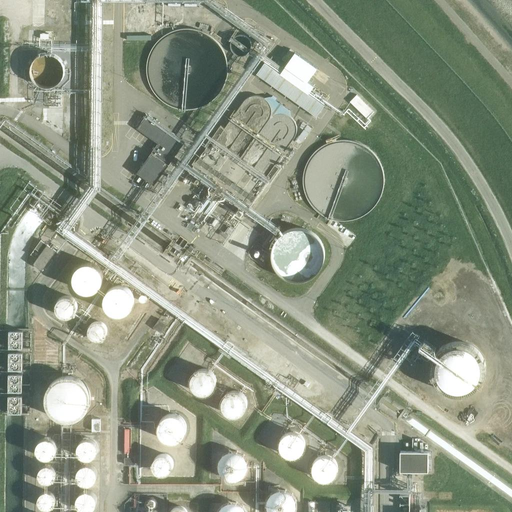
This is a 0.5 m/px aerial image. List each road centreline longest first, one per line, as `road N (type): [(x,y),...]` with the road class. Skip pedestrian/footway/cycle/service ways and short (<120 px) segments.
road 1 (unknown): [(91,221),(36,306),(115,366),(109,511)]
road 2 (unknown): [(229,0),(328,70),(339,87),(334,109),(277,195)]
road 3 (unknown): [(111,180),(120,0)]
road 4 (unknown): [(277,195),(332,237),(337,253),(299,316)]
